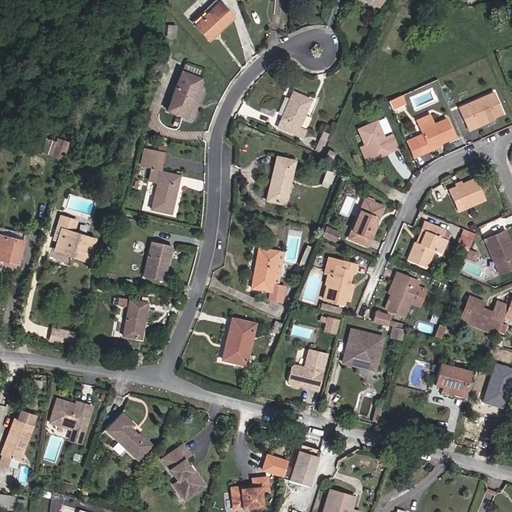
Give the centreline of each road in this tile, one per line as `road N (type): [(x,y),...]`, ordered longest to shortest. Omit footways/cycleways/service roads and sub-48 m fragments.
road 1 (residential): [(159,379),(198,291),(219,132),(245,80),(291,46),(325,48)]
road 2 (residential): [(511,468),(403,449),(159,379)]
road 3 (residential): [(494,142),(438,167),(416,193),(372,310)]
road 4 (residential): [(159,379),(0,353)]
